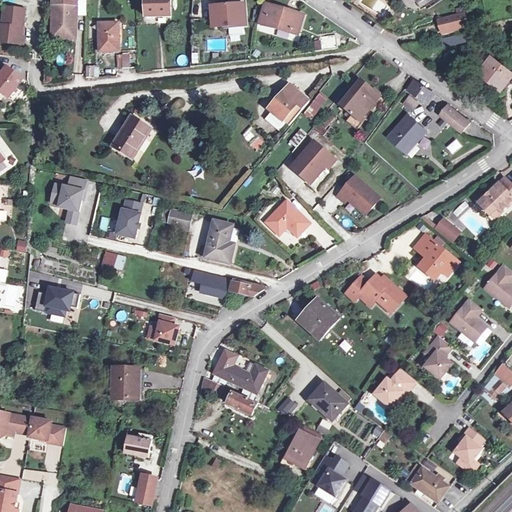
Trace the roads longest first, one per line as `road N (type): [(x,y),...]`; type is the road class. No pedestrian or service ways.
road 1 (residential): [(511,139),(214,333),(162,511)]
road 2 (residential): [(324,0),(511,137)]
